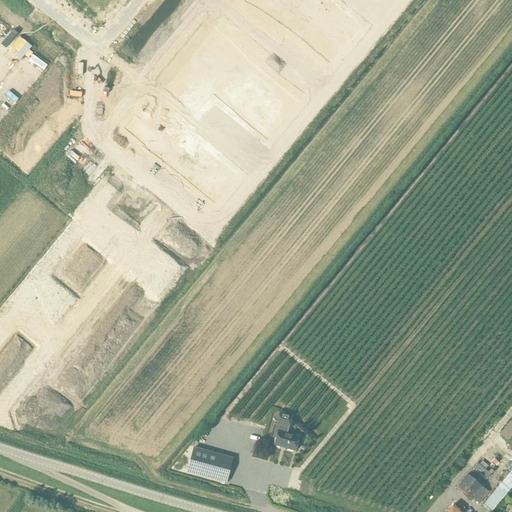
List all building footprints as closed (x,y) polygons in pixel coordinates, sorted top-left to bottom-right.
[(84,0),(81,4),(103,22),(118,4),(116,2),(118,0),(84,0)] [(284,0),(281,0),(271,13),(279,20),(291,5),(284,0)] [(291,5),(279,20),(288,27),(300,12),(291,5)] [(300,12),(288,27),(296,34),(310,17),(308,19),(300,12)] [(310,17),(296,34),(297,34),(298,31),(307,38),(318,24),(310,17)] [(201,21),(194,29),(209,41),(215,32),(201,21)] [(318,24),(307,38),(315,45),(327,31),(318,24)] [(194,29),(188,37),(202,49),(209,41),(194,29)] [(327,31),(315,45),(323,52),(335,38),(327,31)] [(188,37),(181,44),(196,56),(202,49),(188,37)] [(335,38),(323,52),(332,60),(344,45),(335,38)] [(181,44),(175,52),(191,66),(192,66),(189,64),(196,56),(181,44)] [(233,49),(221,64),(229,71),(241,56),(233,49),(233,50),(233,49)] [(177,55),(170,62),(185,74),(191,66),(175,52),(174,53),(177,55)] [(241,56),(229,71),(237,77),(249,63),(241,57),(242,56),(241,56)] [(170,62),(164,70),(178,82),(185,74),(170,62)] [(249,63),(237,77),(245,84),(256,69),(249,63)] [(256,69),(245,84),(252,90),(250,92),(251,92),(264,76),(256,69)] [(164,70),(157,78),(172,90),(178,82),(164,70)] [(264,76),(251,92),(259,99),(270,85),(263,78),(265,76),(264,76)] [(270,85),(259,99),(266,105),(278,91),(270,85)] [(278,91),(266,105),(274,112),(287,97),(286,97),(278,91)] [(287,97),(274,112),(283,119),(295,104),(287,97)] [(183,152),(172,166),(172,167),(179,174),(192,159),(183,152)] [(192,159),(179,174),(180,174),(186,179),(198,164),(192,159)] [(198,164),(186,179),(193,184),(205,170),(198,164)] [(205,170),(193,184),(199,189),(211,175),(205,170)] [(211,175),(199,189),(205,194),(205,195),(218,180),(211,175)] [(218,180),(205,195),(214,202),(226,187),(218,180)] [(66,259),(51,276),(56,280),(58,277),(62,280),(74,266),(66,259)] [(74,266),(62,280),(65,283),(63,286),(67,289),(82,272),(74,266)] [(82,272),(67,289),(71,293),(74,290),(78,293),(89,279),(82,272)] [(125,275),(118,284),(133,295),(140,287),(125,275)] [(89,279),(78,293),(81,296),(79,299),(83,303),(98,285),(89,279)] [(118,284),(112,291),(126,303),(133,295),(118,284)] [(112,291),(107,298),(121,310),(126,303),(112,291)] [(107,298),(101,304),(116,316),(121,310),(107,298)] [(101,304),(95,311),(110,323),(116,316),(101,304)] [(91,313),(86,320),(100,332),(106,325),(91,313)] [(86,320),(80,326),(95,338),(100,332),(86,320)] [(80,326),(75,333),(89,345),(95,338),(80,326)] [(17,330),(9,339),(28,354),(35,345),(17,330)] [(75,333),(69,341),(83,353),(89,345),(75,333)] [(69,341),(62,349),(76,361),(83,353),(69,341)] [(0,390),(16,371),(12,368),(16,364),(8,357),(4,362),(1,359),(0,359),(0,390)] [(62,402),(62,401),(62,400),(61,401),(43,385),(42,384),(41,385),(42,385),(30,399),(29,399),(30,400),(37,405),(37,406),(42,410),(49,415),(49,416),(50,416),(50,415),(51,414),(54,416),(59,409),(57,407),(62,402)] [(280,426),(277,436),(274,445),(295,451),(299,437),(287,433),(292,415),(280,412),(276,425),(280,426)] [(238,420),(236,428),(246,431),(248,423),(238,420)] [(194,448),(190,462),(187,472),(226,483),(229,473),(233,459),(194,448)] [(477,463),(474,468),(487,478),(490,474),(477,463)] [(467,474),(455,488),(470,500),(472,497),(479,503),(489,491),(480,484),(467,474)] [(464,508),(463,507),(457,502),(448,511),(461,511),(464,508)]
